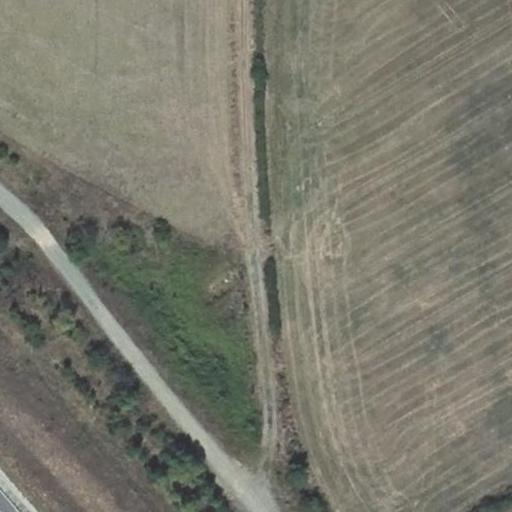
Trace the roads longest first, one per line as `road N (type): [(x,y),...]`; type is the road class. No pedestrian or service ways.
road 1 (track): [(249,0),(246,136),(273,415),(274,511)]
road 2 (track): [(266,511),(0,193)]
